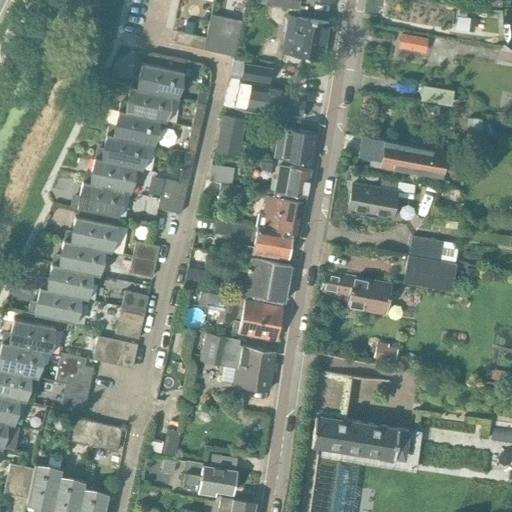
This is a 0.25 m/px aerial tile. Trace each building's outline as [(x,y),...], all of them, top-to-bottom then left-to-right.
[(297,8),(297,0),(247,0),(248,1),(297,8)] [(203,48),(203,49),(233,56),(241,21),(210,14),(205,36),(203,48)] [(321,60),(328,23),(288,16),(282,53),(321,60)] [(457,16),(455,29),(467,30),(469,18),(457,16)] [(175,18),(172,29),(176,30),(183,31),(186,21),(178,19),(175,18)] [(175,33),(173,42),(203,49),(203,48),(205,36),(191,33),(176,30),(175,33)] [(425,52),(427,38),(401,33),(399,47),(425,52)] [(170,95),(170,96),(177,97),(185,59),(150,51),(147,63),(141,62),(137,78),(131,77),(130,84),(136,85),(136,86),(170,95)] [(269,83),(272,69),(243,63),(240,77),(269,83)] [(239,81),(233,105),(299,119),(304,93),(249,81),(249,83),(239,81)] [(165,121),(170,96),(170,95),(136,86),(136,85),(130,84),(126,101),(119,100),(118,107),(124,108),(124,109),(158,119),(158,120),(165,121)] [(198,90),(196,101),(204,103),(205,101),(207,92),(198,90)] [(190,126),(199,128),(205,103),(204,103),(196,101),(190,126)] [(153,145),(158,120),(158,119),(124,109),(124,108),(118,107),(114,125),(107,124),(105,131),(112,132),(112,133),(146,142),(146,143),(153,145)] [(236,155),(243,119),(224,115),(217,151),(236,155)] [(466,118),(464,142),(480,143),(482,120),(466,118)] [(194,153),(199,128),(190,126),(184,151),(194,153)] [(308,162),(314,132),(278,126),(273,156),(308,162)] [(141,168),(146,143),(146,142),(112,133),(112,132),(105,131),(102,149),(95,147),(93,154),(100,156),(100,157),(134,166),(134,167),(141,168)] [(361,136),(357,155),(368,157),(380,159),(378,166),(383,167),(435,176),(435,175),(441,177),(441,175),(445,154),(446,151),(383,140),(367,137),(361,136)] [(188,178),(194,153),(184,151),(179,177),(188,179),(188,178)] [(129,192),(134,167),(134,166),(100,157),(100,156),(93,154),(90,173),(83,171),(82,178),(88,180),(88,181),(122,189),(122,190),(129,192)] [(250,171),(270,175),(272,163),(252,159),(250,171)] [(277,162),(272,190),(304,196),(309,168),(277,162)] [(168,210),(175,180),(163,177),(157,207),(168,210)] [(180,212),(188,178),(188,179),(179,177),(178,181),(175,180),(168,210),(180,212)] [(117,215),(122,190),(122,189),(88,181),(88,180),(82,178),(78,198),(71,197),(69,205),(117,215)] [(412,199),(415,185),(381,179),(379,188),(352,183),(348,206),(369,210),(369,214),(391,218),(395,195),(412,199)] [(249,200),(251,188),(220,183),(217,201),(230,203),(231,197),(249,200)] [(257,212),(255,225),(256,225),(262,227),(274,229),(292,232),(298,233),(304,196),(272,190),(271,194),(265,193),(263,207),(266,208),(265,214),(262,213),(257,212)] [(147,213),(144,222),(153,224),(155,214),(147,213)] [(104,249),(103,250),(110,251),(116,224),(74,215),(70,231),(64,230),(63,237),(69,238),(69,239),(104,249)] [(215,220),(213,231),(229,234),(229,236),(254,241),(253,245),(246,244),(244,252),(253,253),(253,252),(287,258),(292,234),(292,232),(274,229),(262,227),(256,225),(255,225),(215,218),(215,220)] [(410,241),(408,253),(439,259),(439,258),(442,241),(422,237),(411,235),(410,241)] [(98,274),(103,250),(104,249),(69,239),(69,238),(63,237),(59,255),(52,254),(51,261),(58,262),(57,263),(92,272),(92,273),(98,274)] [(131,255),(155,260),(158,245),(135,240),(131,255)] [(200,289),(209,250),(191,246),(182,285),(200,289)] [(408,253),(403,281),(451,290),(453,278),(456,262),(455,262),(439,259),(408,253)] [(151,276),(155,260),(131,255),(128,271),(151,276)] [(237,290),(236,297),(277,305),(278,300),(283,301),(290,266),(290,264),(249,257),(249,259),(243,291),(237,290)] [(92,273),(92,272),(57,263),(58,262),(51,261),(47,279),(41,277),(39,284),(46,286),(45,287),(80,295),(80,296),(86,298),(92,273)] [(465,268),(462,280),(475,283),(477,270),(465,268)] [(386,313),(391,284),(323,271),(319,290),(337,293),(335,304),(386,313)] [(75,321),(80,296),(80,295),(45,287),(46,286),(39,284),(35,304),(28,303),(26,311),(75,321)] [(120,305),(144,310),(147,295),(124,290),(120,305)] [(199,290),(196,306),(212,309),(230,312),(232,305),(241,307),(239,320),(233,319),(231,330),(276,339),(282,308),(282,306),(277,305),(236,297),(216,293),(199,290)] [(120,308),(117,319),(134,323),(141,325),(143,313),(120,308)] [(42,351),(42,352),(47,353),(53,326),(13,317),(9,334),(3,332),(2,339),(8,341),(42,351)] [(138,338),(141,325),(117,319),(114,333),(138,338)] [(267,390),(275,350),(238,343),(239,338),(205,332),(199,360),(223,364),(219,382),(267,390)] [(106,361),(111,338),(97,334),(91,358),(106,361)] [(118,364),(123,340),(111,338),(106,361),(118,364)] [(42,352),(42,351),(8,341),(2,339),(0,345),(0,366),(30,375),(30,376),(36,377),(42,352)] [(123,340),(118,364),(131,367),(137,343),(123,340)] [(393,365),(396,348),(388,347),(388,344),(375,342),(372,360),(393,365)] [(65,376),(89,382),(92,366),(68,361),(65,376)] [(24,400),(30,376),(30,375),(0,366),(0,393),(18,398),(18,399),(24,400)] [(415,472),(421,430),(397,428),(344,420),(350,376),(320,371),(313,415),(314,415),(309,446),(299,511),(329,511),(337,461),(415,472)] [(85,398),(89,382),(65,376),(62,392),(85,398)] [(82,413),(85,398),(62,392),(58,408),(82,413)] [(18,399),(18,398),(0,393),(0,420),(6,422),(6,423),(12,424),(18,399)] [(84,443),(89,420),(75,417),(70,440),(84,443)] [(101,447),(106,424),(89,420),(84,443),(101,447)] [(106,424),(101,447),(116,450),(122,427),(106,424)] [(511,429),(492,428),(491,443),(511,444),(511,429)] [(160,454),(173,456),(179,432),(166,429),(163,441),(161,453),(160,454)] [(150,438),(147,450),(161,453),(163,441),(150,438)] [(184,471),(181,485),(197,488),(197,491),(215,494),(216,489),(231,492),(235,470),(234,470),(234,469),(237,457),(211,452),(209,465),(202,464),(201,464),(186,461),(184,471)] [(32,467),(9,462),(2,492),(26,497),(32,467)] [(49,511),(59,475),(60,468),(33,462),(32,467),(26,497),(25,503),(43,507),(41,511),(49,511)] [(84,480),(59,475),(49,511),(75,511),(82,487),(83,487),(84,480)] [(103,511),(107,492),(83,487),(82,487),(75,511),(103,511)] [(252,511),(254,502),(230,497),(230,498),(219,496),(216,511),(252,511)]
